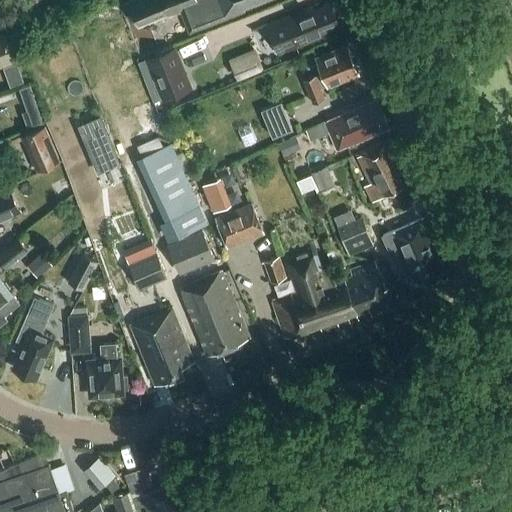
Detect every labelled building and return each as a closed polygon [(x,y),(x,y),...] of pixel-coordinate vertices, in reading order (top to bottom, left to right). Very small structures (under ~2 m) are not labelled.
[(129,0),(139,25),(166,14),(167,17),(182,11),(191,31),(246,9),(244,4),(252,0),(129,0)] [(313,5),(267,24),(279,54),(326,35),(325,32),(341,25),(332,3),(315,10),(313,5)] [(8,52),(0,54),(0,59),(2,66),(23,59),(12,29),(1,33),(8,52)] [(265,59),(257,41),(234,51),(244,74),(256,68),(254,64),(265,59)] [(329,83),(358,71),(346,44),(317,57),(329,83)] [(177,46),(147,58),(164,99),(194,86),(177,46)] [(313,100),(325,95),(315,74),(304,79),(313,100)] [(326,120),(338,149),(378,132),(377,130),(388,125),(377,98),(326,120)] [(285,105),(267,113),(277,138),(295,130),(285,105)] [(38,106),(22,111),(27,126),(43,120),(38,106)] [(84,122),(94,147),(111,140),(101,116),(84,122)] [(62,160),(46,125),(22,135),(38,170),(62,160)] [(297,135),(280,142),(288,161),(296,157),(294,152),(303,148),(297,135)] [(357,151),(372,183),(366,186),(373,199),(404,185),(391,158),(396,155),(387,136),(357,151)] [(172,142),(142,156),(170,218),(200,204),(172,142)] [(327,165),(312,171),(313,173),(318,186),(320,190),(335,183),(327,165)] [(298,179),(303,192),(318,186),(313,173),(298,179)] [(218,209),(238,201),(227,174),(207,181),(218,209)] [(9,189),(0,193),(0,211),(16,204),(9,189)] [(217,217),(227,242),(263,228),(253,203),(217,217)] [(354,206),(335,215),(352,253),(374,244),(362,216),(359,218),(354,206)] [(404,280),(412,276),(413,278),(442,265),(422,218),(384,233),(404,280)] [(204,229),(170,244),(182,272),(216,257),(204,229)] [(20,237),(0,252),(0,259),(7,268),(30,249),(20,237)] [(168,277),(152,237),(125,248),(141,288),(168,277)] [(356,309),(345,276),(344,274),(337,276),(334,277),(329,262),(321,265),(315,248),(286,257),(297,289),(273,298),(286,335),(320,323),(323,330),(339,324),(337,317),(348,313),(350,320),(359,316),(356,309)] [(328,252),(331,260),(338,257),(334,249),(328,252)] [(43,253),(33,261),(43,273),(53,264),(43,253)] [(85,254),(70,281),(85,289),(100,261),(85,254)] [(273,279),(287,274),(280,255),(266,259),(273,279)] [(345,276),(356,309),(369,305),(372,312),(394,304),(388,288),(386,289),(376,262),(348,272),(349,274),(345,276)] [(223,269),(181,286),(209,353),(251,335),(223,269)] [(21,301),(14,293),(0,276),(0,312),(3,316),(21,301)] [(39,375),(49,379),(53,369),(43,365),(55,336),(44,331),(55,305),(36,297),(15,348),(21,350),(14,366),(38,376),(39,375)] [(181,365),(195,359),(174,306),(133,323),(157,382),(184,371),(181,365)] [(69,314),(72,352),(92,351),(89,313),(69,314)] [(124,391),(124,388),(130,387),(129,374),(123,374),(122,356),(119,356),(118,341),(102,342),(103,358),(90,359),(93,393),(124,391)] [(0,469),(0,511),(21,511),(40,505),(70,495),(68,490),(61,492),(51,463),(50,463),(46,451),(0,469)] [(112,476),(107,481),(114,489),(119,484),(112,476)] [(195,511),(184,478),(144,492),(150,511),(195,511)] [(133,511),(139,510),(132,491),(115,497),(119,511),(133,511)] [(70,495),(40,505),(42,511),(74,511),(73,510),(75,509),(70,495)] [(104,511),(98,503),(86,511),(104,511)]
